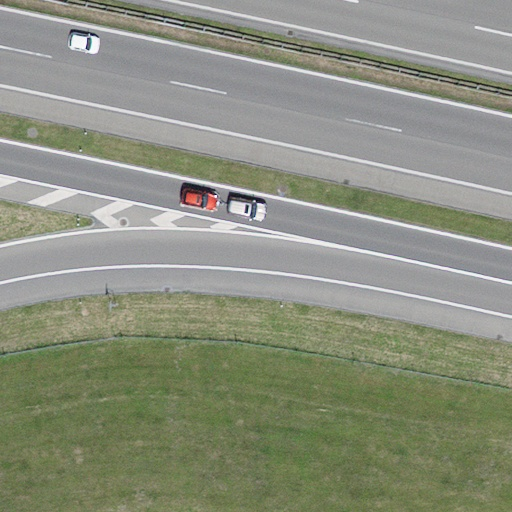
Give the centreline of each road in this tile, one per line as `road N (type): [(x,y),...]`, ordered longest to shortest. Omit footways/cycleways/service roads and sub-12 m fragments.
road 1 (motorway): [(0,50),(511,159)]
road 2 (motorway): [(0,162),(498,265)]
road 3 (motorway): [(0,269),(150,251),(498,265)]
road 4 (motorway): [(511,33),(350,0)]
